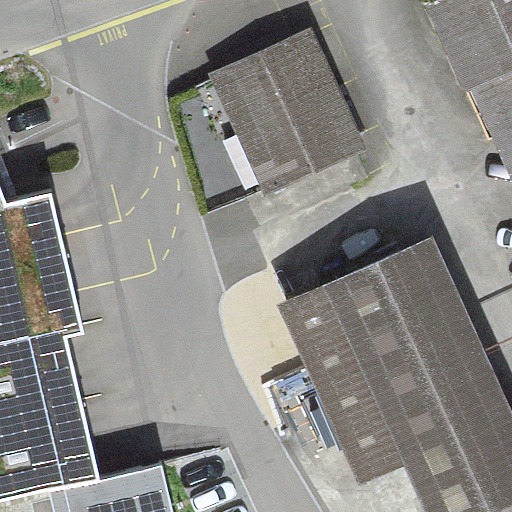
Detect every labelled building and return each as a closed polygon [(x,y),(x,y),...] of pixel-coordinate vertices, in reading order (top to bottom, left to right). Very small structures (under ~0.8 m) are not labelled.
[(511,0),(436,0),(425,5),(464,92),(471,89),(511,70),(511,0)] [(366,150),(309,25),(206,72),(263,197),(366,150)] [(511,70),(471,89),(511,178),(511,70)] [(0,498),(50,487),(55,511),(172,511),(162,463),(96,477),(64,340),(85,335),(51,194),(7,206),(0,188),(0,498)] [(511,414),(434,237),(279,305),(358,485),(405,465),(425,511),(491,511),(511,503),(511,414)] [(511,511),(511,503),(491,511),(511,511)]
